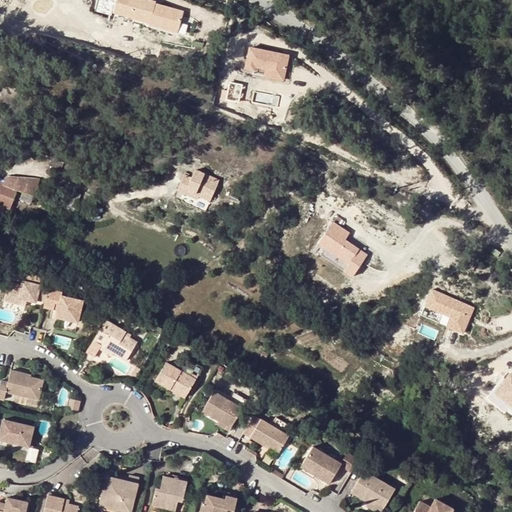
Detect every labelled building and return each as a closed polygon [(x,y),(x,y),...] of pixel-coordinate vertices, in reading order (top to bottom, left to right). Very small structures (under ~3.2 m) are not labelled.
[(177,34),(182,13),(155,6),(156,3),(144,0),(116,0),(113,14),(150,24),(149,26),(177,34)] [(198,23),(195,36),(203,39),(207,25),(198,23)] [(249,49),(245,69),(252,71),(252,69),(264,72),(263,77),(282,80),(287,57),(249,49)] [(183,174),(176,189),(184,192),(186,189),(197,194),(209,199),(218,180),(194,169),(190,177),(183,174)] [(0,203),(8,206),(15,189),(27,194),(28,191),(34,193),(37,183),(36,183),(38,178),(10,176),(4,180),(0,177),(0,203)] [(68,202),(77,205),(80,193),(68,189),(67,192),(71,194),(68,202)] [(186,189),(184,192),(196,197),(197,194),(186,189)] [(352,277),(367,255),(345,240),(341,238),(346,231),(332,222),(318,243),(325,247),(320,255),(352,277)] [(491,251),(499,256),(502,251),(494,247),(491,251)] [(43,300),(46,286),(49,277),(41,275),(42,272),(30,269),(29,274),(22,272),(20,283),(6,280),(2,299),(18,303),(19,298),(24,299),(32,300),(33,297),(43,300)] [(46,286),(43,300),(42,306),(56,309),(56,314),(57,317),(72,321),(76,318),(79,303),(77,300),(60,295),(61,290),(46,286)] [(431,290),(420,317),(462,335),(473,308),(431,290)] [(123,332),(103,320),(90,341),(97,345),(99,343),(111,351),(110,353),(123,361),(134,343),(126,338),(121,335),(123,332)] [(99,343),(97,345),(95,348),(108,356),(110,353),(111,351),(99,343)] [(170,389),(171,385),(187,394),(195,378),(164,361),(154,381),(170,389)] [(8,385),(2,384),(0,391),(0,400),(4,401),(6,395),(40,403),(45,383),(28,379),(29,376),(11,372),(8,385)] [(502,404),(511,410),(511,374),(510,373),(496,393),(505,399),(502,404)] [(170,389),(185,397),(187,394),(171,385),(170,389)] [(211,390),(240,407),(243,401),(234,396),(233,397),(213,386),(211,390)] [(216,418),(229,425),(240,407),(211,390),(200,409),(216,418)] [(78,410),(81,400),(71,398),(68,408),(78,410)] [(239,431),(246,436),(251,427),(256,418),(249,414),(239,431)] [(216,418),(213,422),(227,430),(229,425),(216,418)] [(246,436),(259,443),(260,441),(275,450),(284,434),(256,418),(251,427),(246,436)] [(31,446),(36,426),(5,419),(0,439),(31,446)] [(333,460),(326,455),(310,446),(301,462),(314,469),(312,473),(328,482),(338,465),(339,463),(333,460)] [(36,461),(39,449),(30,447),(27,459),(36,461)] [(328,452),(326,455),(333,460),(335,456),(328,452)] [(345,452),(339,463),(338,465),(348,471),(356,459),(345,452)] [(301,462),(298,466),(312,473),(314,469),(301,462)] [(363,505),(365,502),(379,510),(388,494),(358,476),(346,495),(363,505)] [(189,482),(181,480),(166,477),(163,491),(158,490),(154,507),(176,511),(178,511),(180,502),(184,503),(189,482)] [(114,506),(136,511),(142,486),(124,482),(110,478),(103,507),(113,509),(114,506)] [(51,495),(46,511),(80,511),(82,507),(72,505),(65,503),(66,499),(51,495)] [(223,511),(224,509),(236,511),(238,498),(227,496),(226,499),(208,496),(206,503),(203,503),(200,511),(223,511)] [(412,511),(447,511),(450,507),(434,499),(429,508),(418,502),(412,511)] [(365,502),(363,505),(362,508),(368,511),(378,511),(379,510),(365,502)]
